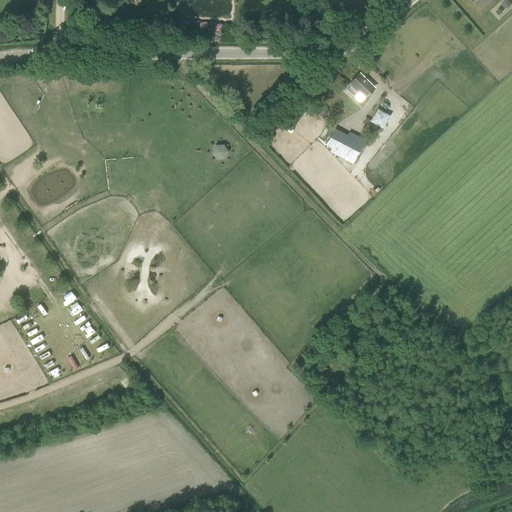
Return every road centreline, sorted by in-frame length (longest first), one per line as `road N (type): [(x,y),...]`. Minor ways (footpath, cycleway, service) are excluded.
road 1 (unclassified): [(56,53),(331,48),(412,0)]
road 2 (track): [(511,413),(463,330),(342,228)]
